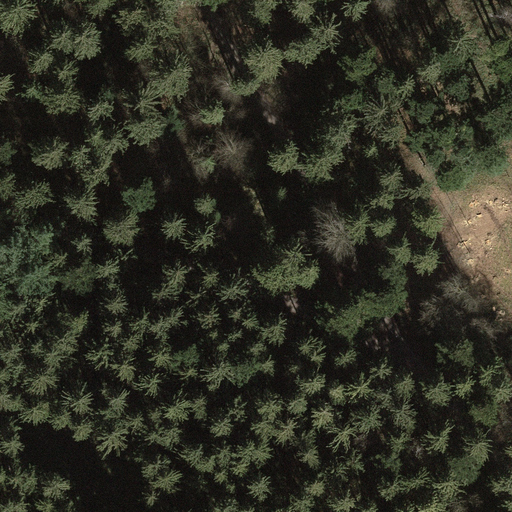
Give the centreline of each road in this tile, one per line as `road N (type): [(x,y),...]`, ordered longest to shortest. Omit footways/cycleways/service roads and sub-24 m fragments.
road 1 (track): [(511,492),(395,343),(187,257),(0,214)]
road 2 (track): [(395,343),(202,0)]
